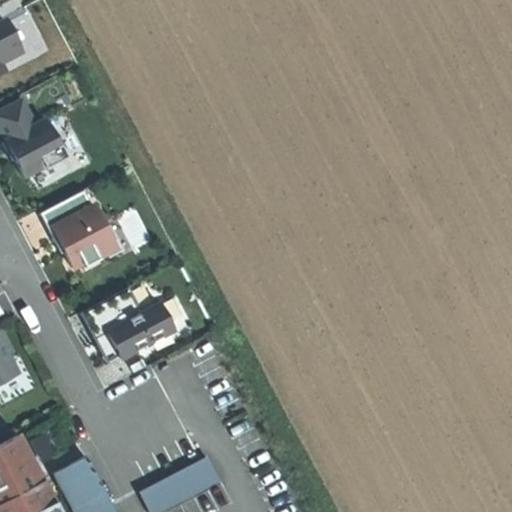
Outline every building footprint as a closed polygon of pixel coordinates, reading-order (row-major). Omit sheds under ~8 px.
[(0,73),(2,72),(0,66),(0,61),(19,51),(2,19),(0,19),(0,73)] [(19,102),(0,111),(0,132),(4,141),(32,126),(19,102)] [(43,120),(32,126),(4,141),(0,142),(5,152),(8,151),(12,160),(21,177),(41,166),(43,169),(64,158),(53,137),(52,137),(43,120)] [(81,191),(37,214),(52,242),(56,240),(60,247),(71,268),(80,263),(82,267),(98,259),(97,257),(105,252),(95,233),(104,228),(91,205),(89,206),(81,191)] [(114,248),(104,228),(95,233),(105,252),(114,248)] [(147,308),(134,284),(86,309),(99,335),(112,329),(125,354),(178,326),(164,299),(147,308)] [(113,361),(125,354),(112,329),(99,335),(105,346),(113,361)] [(0,382),(16,374),(6,355),(11,353),(0,332),(0,382)] [(15,436),(0,443),(0,486),(32,470),(15,436)] [(139,489),(150,511),(155,511),(222,481),(210,455),(139,489)] [(113,511),(84,456),(52,474),(71,511),(113,511)] [(0,500),(38,481),(32,470),(0,486),(0,500)] [(54,511),(38,481),(0,500),(0,511),(54,511)]
